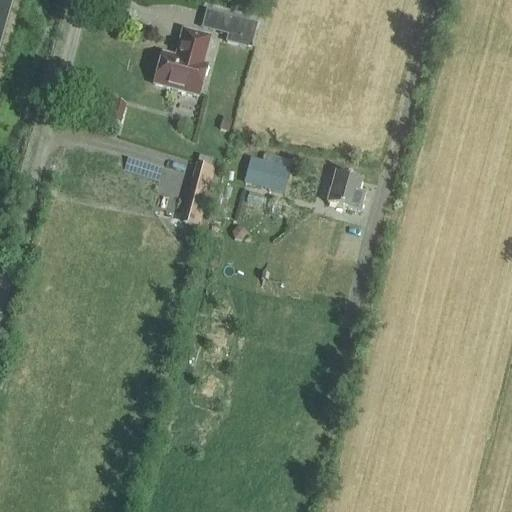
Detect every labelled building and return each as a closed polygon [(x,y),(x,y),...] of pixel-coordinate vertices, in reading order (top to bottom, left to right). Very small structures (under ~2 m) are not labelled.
[(0,0),(0,47),(13,0),(0,0)] [(225,35),(223,43),(248,49),(255,23),(203,10),(198,29),(225,35)] [(176,59),(162,56),(154,86),(198,98),(207,67),(203,66),(210,39),(183,32),(176,59)] [(126,106),(108,100),(102,121),(120,126),(126,106)] [(231,122),(222,119),(218,131),(227,134),(231,122)] [(247,157),(240,183),(265,189),(271,164),(247,157)] [(190,180),(179,225),(199,230),(214,170),(196,165),(192,181),(190,180)] [(360,214),(365,195),(358,193),(361,182),(336,175),(328,206),(360,214)]
